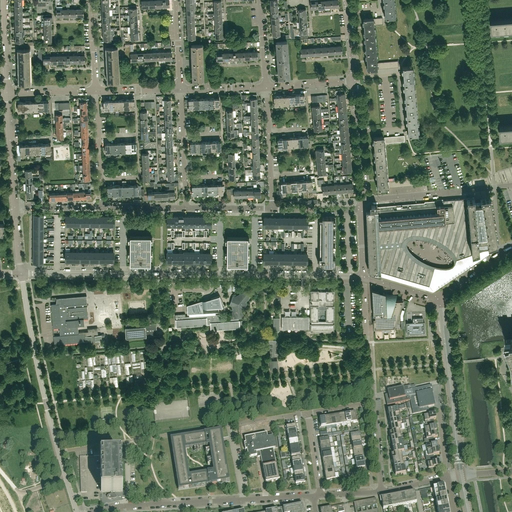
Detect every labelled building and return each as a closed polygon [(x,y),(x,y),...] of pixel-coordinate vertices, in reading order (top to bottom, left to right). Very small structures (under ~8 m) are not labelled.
[(395,16),(393,0),(387,0),(383,0),(384,7),(384,9),(384,12),(385,17),(386,17),(388,17),(395,16)] [(51,23),(51,17),(47,17),(47,15),(41,15),(42,24),(51,23)] [(374,35),(373,25),(373,18),(366,18),(364,18),(363,19),(364,26),(362,26),(362,29),(364,29),(364,36),(374,35)] [(511,20),(492,22),(491,22),(492,32),(493,32),(511,30),(511,20)] [(376,52),(375,44),(374,35),(364,36),(365,43),(364,43),(364,46),(365,46),(366,53),(376,52)] [(277,60),(288,59),(287,50),(287,41),(276,42),(276,43),(276,45),(277,50),(277,52),(277,60)] [(192,63),(203,62),(202,50),(202,44),(191,45),(191,50),(192,55),(192,63)] [(107,64),(118,63),(118,58),(117,46),(113,47),(113,46),(112,46),(112,47),(106,47),(106,50),(107,64)] [(30,66),(30,61),(30,50),(30,49),(25,49),(24,49),(18,50),(18,67),(30,66)] [(377,62),(376,52),(366,53),(366,60),(365,60),(365,62),(365,63),(367,63),(367,70),(369,70),(370,70),(377,69),(377,62)] [(289,76),(288,59),(277,60),(278,67),(279,74),(279,76),(279,77),(289,76)] [(203,80),(203,62),(192,63),(192,70),(193,81),(203,80)] [(119,81),(118,63),(107,64),(107,82),(119,81)] [(31,83),(30,75),(30,66),(18,67),(19,84),(31,83)] [(414,83),(413,75),(412,66),(405,66),(404,66),(402,67),(403,72),(403,74),(403,76),(404,84),(414,83)] [(415,100),(414,83),(404,84),(404,91),(404,93),(405,101),(415,100)] [(337,100),(345,99),(345,93),(342,93),(342,90),(337,90),(337,94),(337,100)] [(416,117),(415,100),(405,101),(406,108),(406,110),(407,118),(416,117)] [(418,134),(416,117),(407,118),(407,125),(407,127),(407,129),(408,135),(413,134),(418,134)] [(511,127),(500,128),(501,139),(511,137),(511,127)] [(384,154),(384,145),(384,143),(383,137),(376,137),(374,137),(373,137),(374,145),(372,145),(372,147),(372,148),(374,148),(374,155),(384,154)] [(386,171),(384,154),(374,155),(375,162),(374,162),(374,164),(374,165),(375,165),(376,172),(386,171)] [(343,166),(343,169),(340,169),(341,174),(349,174),(349,172),(351,171),(351,165),(343,166)] [(387,180),(386,171),(376,172),(377,179),(375,179),(375,181),(375,182),(377,181),(377,189),(379,189),(380,189),(380,188),(387,188),(387,187),(387,181),(387,180)] [(83,174),(83,180),(82,180),(82,182),(88,181),(87,179),(90,179),(90,174),(83,174)] [(323,193),(329,193),(328,185),(325,186),(325,182),(324,182),(324,179),(319,180),(319,186),(322,186),(323,193)] [(282,191),(287,191),(286,182),(281,182),(281,181),(281,184),(278,184),(279,190),(276,190),(277,198),(283,197),(282,191)] [(170,198),(175,197),(175,191),(174,191),(174,187),(174,183),(165,183),(165,185),(169,185),(169,189),(168,189),(168,199),(170,199),(170,198)] [(138,185),(138,184),(137,184),(137,185),(132,185),(133,194),(138,194),(138,195),(138,191),(141,191),(141,185),(138,185)] [(230,188),(231,194),(233,194),(234,197),(241,197),(240,190),(234,190),(233,188),(230,188)] [(381,272),(429,287),(431,282),(435,268),(432,268),(431,267),(428,266),(425,265),(421,263),(419,262),(416,260),(414,258),(411,256),(410,255),(409,253),(407,251),(406,250),(405,248),(405,247),(404,245),(404,244),(404,243),(405,241),(405,240),(406,239),(408,238),(411,237),(413,236),(416,236),(417,236),(418,236),(419,236),(422,237),(423,237),(425,238),(427,238),(430,239),(432,240),(434,240),(437,242),(440,244),(444,246),(446,247),(448,249),(449,250),(451,252),(452,253),(453,254),(454,256),(454,257),(455,258),(456,261),(466,257),(495,247),(495,243),(497,242),(490,197),(480,198),(480,200),(474,201),(474,197),(443,200),(436,201),(424,201),(424,202),(419,203),(377,207),(377,205),(369,205),(370,210),(366,210),(367,246),(368,271),(381,275),(381,272)] [(324,265),(335,266),(335,247),(333,247),(333,217),(321,217),(321,218),(319,218),(319,220),(321,220),(321,247),(320,247),(320,256),(318,256),(318,263),(321,263),(321,265),(324,265)] [(151,243),(151,242),(151,238),(151,236),(130,236),(130,238),(130,242),(130,243),(130,248),(130,253),(130,257),(130,264),(133,264),(134,264),(138,264),(141,264),(147,264),(150,264),(150,257),(150,253),(151,248),(151,243)] [(227,248),(227,254),(227,257),(227,265),(230,265),(235,265),(238,265),(243,265),(244,265),(247,265),(247,257),(247,254),(248,248),(248,244),(248,242),(248,239),(248,237),(227,237),(227,239),(227,242),(227,244),(227,248)] [(441,270),(435,268),(431,282),(429,287),(381,272),(381,275),(433,290),(496,248),(495,247),(466,257),(456,261),(456,263),(455,265),(453,268),(449,270),(446,270),(441,270)] [(394,326),(402,300),(403,300),(394,300),(394,299),(385,296),(385,293),(372,289),(373,315),(375,315),(375,318),(373,318),(374,327),(394,326)] [(242,328),(243,320),(239,320),(239,318),(242,317),(244,312),(243,310),(243,308),(245,308),(246,303),(245,301),(246,300),(248,299),(250,293),(246,290),(240,292),(240,294),(235,297),(233,296),(230,305),(232,306),(233,308),(231,315),(230,318),(218,319),(218,314),(215,314),(215,312),(219,312),(218,307),(223,307),(219,296),(187,306),(187,314),(189,314),(189,316),(185,316),(185,314),(175,315),(175,317),(175,319),(176,328),(176,327),(207,325),(210,324),(210,327),(211,330),(215,330),(217,330),(220,329),(226,329),(239,328),(240,328),(242,328)] [(311,321),(311,324),(310,324),(310,332),(334,332),(334,324),(333,324),(333,322),(334,322),(334,306),(333,306),(333,300),(334,300),(334,291),(326,291),(326,292),(318,291),(310,291),(310,300),(311,300),(311,302),(311,304),(311,305),(310,305),(310,321),(311,321)] [(84,325),(84,319),(88,319),(87,306),(87,304),(86,296),(86,295),(59,298),(57,297),(56,301),(56,304),(51,305),(51,304),(53,328),(60,327),(60,335),(54,336),(54,344),(86,341),(85,333),(79,334),(78,332),(78,326),(84,325)] [(309,318),(309,316),(281,316),(281,328),(309,328),(309,319),(309,318)] [(425,333),(424,322),(423,322),(423,318),(413,318),(413,322),(408,322),(407,323),(406,323),(407,334),(425,333)] [(157,335),(156,329),(156,323),(145,324),(145,322),(126,323),(126,327),(125,328),(126,338),(127,338),(145,336),(145,337),(146,337),(146,336),(157,335)] [(168,327),(169,342),(191,341),(190,335),(181,336),(181,333),(175,333),(175,330),(172,330),(171,327),(168,327)] [(87,331),(78,332),(79,334),(85,333),(86,341),(88,341),(89,345),(99,344),(99,340),(102,340),(101,334),(98,335),(98,328),(87,329),(87,331)] [(92,367),(92,359),(83,359),(84,367),(92,367)] [(91,380),(91,373),(87,373),(87,368),(85,368),(85,372),(79,372),(78,380),(85,380),(91,380)] [(434,406),(433,400),(431,393),(433,393),(431,385),(416,389),(415,385),(411,386),(412,390),(404,392),(405,398),(409,397),(410,401),(412,408),(412,411),(413,414),(429,411),(428,407),(434,406)] [(405,398),(404,392),(412,390),(411,386),(387,391),(388,395),(385,395),(387,406),(410,401),(409,397),(405,398)] [(388,416),(398,414),(400,414),(399,410),(405,409),(405,405),(398,406),(398,408),(387,411),(388,416)] [(358,421),(357,416),(356,416),(355,412),(350,413),(351,422),(358,421)] [(433,420),(436,419),(435,414),(423,416),(425,425),(432,423),(434,423),(433,420)] [(433,426),(432,423),(425,425),(423,425),(425,434),(436,431),(435,426),(433,426)] [(425,443),(430,442),(430,438),(437,437),(436,431),(425,434),(426,439),(424,440),(424,443),(425,443)] [(221,442),(221,438),(220,433),(209,434),(211,443),(221,442)] [(206,435),(181,439),(183,448),(207,444),(206,435)] [(183,448),(181,439),(172,440),(174,452),(183,451),(183,448)] [(434,444),(433,441),(430,442),(425,443),(427,451),(438,449),(437,443),(434,444)] [(223,450),(221,442),(211,443),(212,452),(223,450)] [(273,449),(256,453),(257,456),(257,457),(260,456),(263,467),(262,467),(266,483),(272,482),(279,480),(273,449)] [(426,460),(432,459),(431,456),(439,455),(438,449),(427,451),(428,457),(425,457),(426,460)] [(224,459),(223,450),(212,452),(213,461),(224,459)] [(185,463),(183,451),(174,452),(176,464),(185,463)] [(122,492),(121,470),(121,456),(101,457),(102,492),(110,492),(111,495),(110,495),(109,495),(107,496),(107,497),(107,498),(109,499),(110,499),(111,500),(112,500),(114,499),(116,499),(116,498),(117,497),(117,496),(116,496),(115,495),(114,495),(113,495),(113,492),(122,492)] [(225,468),(224,459),(213,461),(215,470),(225,468)] [(432,459),(426,460),(426,464),(427,463),(428,469),(440,467),(438,461),(433,462),(432,459)] [(187,475),(185,463),(176,464),(178,476),(187,475)] [(227,468),(225,468),(215,470),(215,473),(217,481),(217,482),(229,480),(227,468)] [(366,474),(365,468),(356,470),(357,476),(362,476),(362,474),(366,474)] [(395,475),(403,474),(403,476),(406,475),(406,473),(405,468),(394,470),(395,475)] [(217,481),(215,473),(206,475),(207,483),(210,482),(217,481)] [(189,487),(187,475),(178,476),(180,488),(189,487)] [(207,483),(206,475),(191,477),(192,486),(207,484),(207,483)] [(305,483),(304,477),(295,479),(296,485),(301,485),(301,483),(305,483)] [(446,491),(445,484),(440,485),(440,487),(433,488),(434,493),(446,491)] [(388,508),(386,497),(385,496),(379,497),(380,502),(381,502),(382,506),(383,509),(388,508)]
